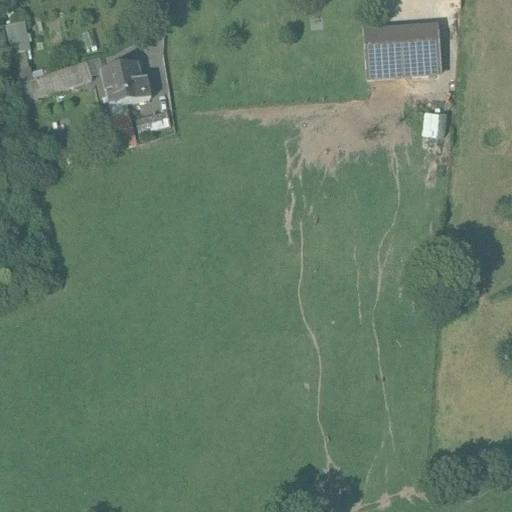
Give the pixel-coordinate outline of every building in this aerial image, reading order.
[(15,57),(35,53),(28,22),(8,26),(15,57)] [(446,77),(444,25),(367,29),(369,81),(446,77)] [(136,68),(102,74),(109,110),(125,107),(148,102),(144,82),(139,83),(136,68)] [(166,92),(158,93),(159,102),(167,101),(166,92)] [(125,107),(109,110),(112,121),(128,117),(125,107)] [(112,121),(111,121),(89,126),(98,158),(136,148),(128,117),(112,121)]
